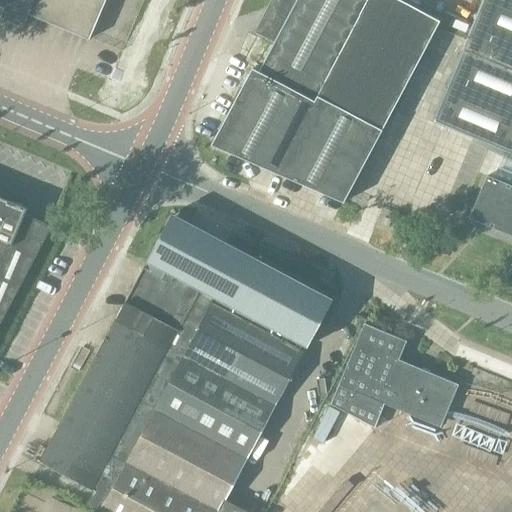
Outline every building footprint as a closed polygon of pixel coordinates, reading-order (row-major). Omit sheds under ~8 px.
[(0,0),(0,6),(5,8),(0,19),(24,29),(29,17),(89,40),(105,0),(0,0)] [(273,44),(260,68),(381,131),(439,22),(397,0),(270,0),(253,33),(273,44)] [(433,122),(511,154),(511,0),(482,0),(462,50),(433,122)] [(381,131),(260,68),(257,73),(250,70),(210,146),(317,192),(342,203),(381,131)] [(511,186),(495,180),(487,177),(470,219),(495,229),(511,236),(511,186)] [(0,325),(52,227),(25,216),(27,210),(0,198),(0,325)] [(132,289),(123,306),(51,442),(40,463),(94,492),(86,507),(95,511),(246,511),(225,501),(331,300),(225,244),(171,215),(146,263),(143,268),(132,289)] [(363,324),(355,343),(338,385),(329,406),(372,427),(382,403),(440,428),(457,385),(397,360),(405,342),(363,324)]
